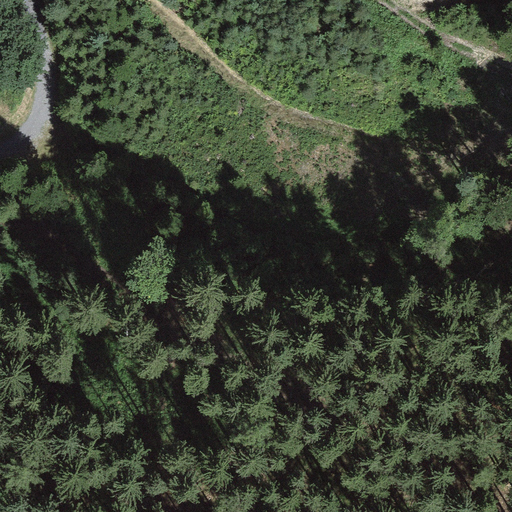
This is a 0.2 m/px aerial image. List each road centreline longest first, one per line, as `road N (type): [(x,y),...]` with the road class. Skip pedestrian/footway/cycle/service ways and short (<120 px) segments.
road 1 (track): [(456,167),(266,106),(145,0)]
road 2 (track): [(33,0),(51,75),(48,111),(22,144),(0,154)]
road 3 (track): [(511,65),(388,0)]
